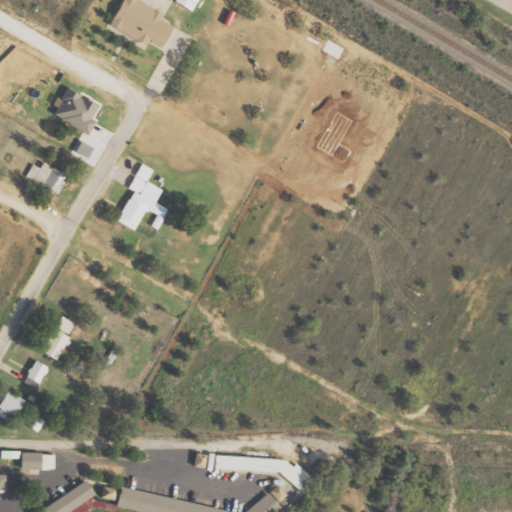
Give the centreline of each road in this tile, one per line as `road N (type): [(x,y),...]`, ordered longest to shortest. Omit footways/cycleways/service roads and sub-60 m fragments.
road 1 (residential): [(0,353),(131,130),(134,107)]
road 2 (residential): [(134,107),(119,88),(0,18)]
